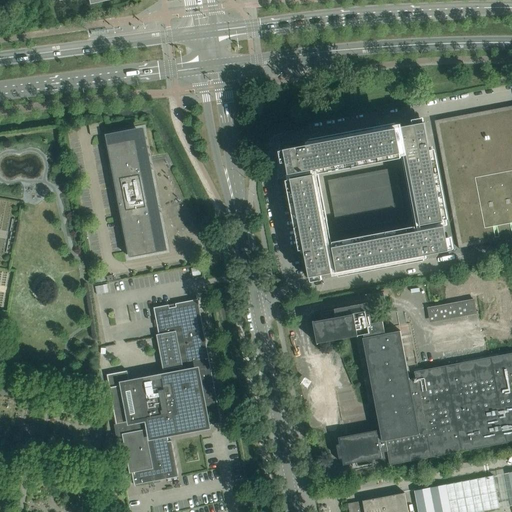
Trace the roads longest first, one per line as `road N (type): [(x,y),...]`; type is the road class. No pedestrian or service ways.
road 1 (secondary): [(511,11),(215,33)]
road 2 (secondary): [(220,64),(511,43)]
road 3 (tertiary): [(294,511),(242,236)]
road 4 (secondary): [(0,93),(201,66)]
road 5 (secondary): [(197,35),(0,58)]
road 6 (tertiary): [(201,66),(217,162),(242,236)]
road 7 (tertiary): [(242,236),(220,64)]
